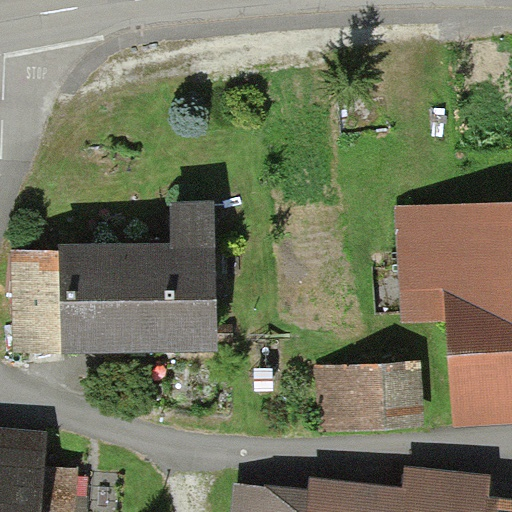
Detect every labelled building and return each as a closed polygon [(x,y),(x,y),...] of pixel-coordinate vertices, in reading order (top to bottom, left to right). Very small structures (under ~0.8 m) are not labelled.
[(66,253),(68,353),(214,350),(210,210),(173,211),(174,250),(66,253)] [(511,210),(392,217),(398,321),(453,318),(459,423),(511,420),(511,210)] [(15,355),(68,353),(66,253),(13,254),(15,355)] [(419,368),(313,372),(315,429),(421,425),(419,368)] [(0,511),(32,511),(39,444),(0,440),(0,511)] [(235,492),(232,511),(511,511),(511,505),(490,504),(492,485),(406,478),(405,496),(315,489),(314,499),(235,492)]
